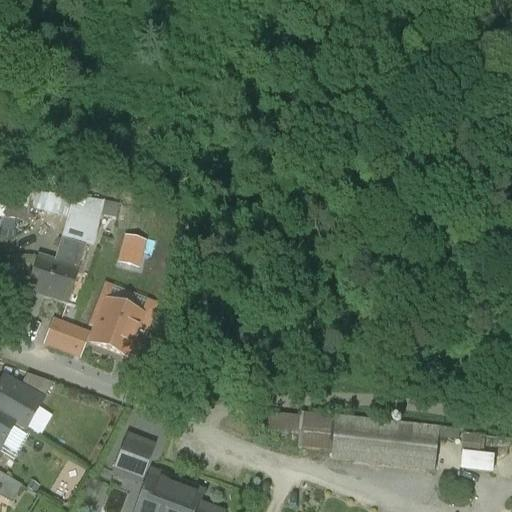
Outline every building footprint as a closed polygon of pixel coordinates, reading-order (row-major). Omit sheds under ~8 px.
[(32,221),(36,193),(11,189),(7,218),(32,221)] [(102,205),(73,201),(60,241),(84,249),(86,244),(93,245),(102,205)] [(59,266),(37,260),(26,294),(66,307),(84,249),(60,241),(59,242),(66,244),(59,266)] [(142,245),(126,241),(120,265),(136,269),(142,245)] [(140,318),(106,305),(90,345),(124,359),(140,318)] [(51,386),(26,377),(18,390),(41,403),(51,386)] [(3,381),(0,385),(0,449),(13,427),(23,433),(41,403),(18,390),(3,381)] [(337,420),(303,417),(299,450),(334,454),(337,420)] [(439,431),(337,420),(334,454),(333,461),(435,473),(439,431)] [(132,436),(119,472),(150,483),(163,446),(132,436)] [(468,436),(467,473),(501,474),(502,456),(486,455),(487,437),(468,436)] [(0,475),(0,499),(11,506),(21,488),(0,475)] [(200,511),(204,503),(150,484),(139,511),(200,511)]
